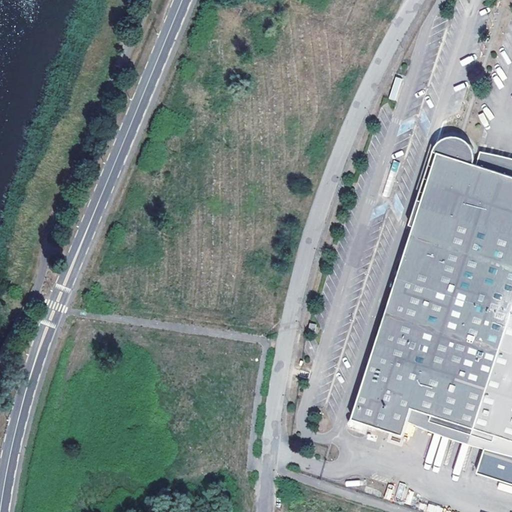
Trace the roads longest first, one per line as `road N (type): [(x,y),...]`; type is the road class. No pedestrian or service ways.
road 1 (secondary): [(0,511),(39,349),(182,0)]
road 2 (residential): [(415,0),(349,131),(307,250),(274,399),(265,511)]
